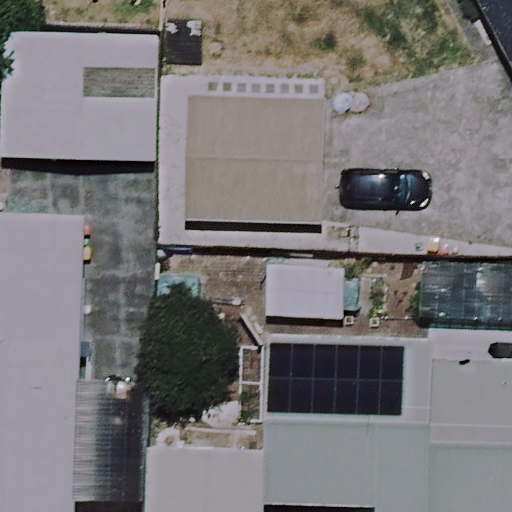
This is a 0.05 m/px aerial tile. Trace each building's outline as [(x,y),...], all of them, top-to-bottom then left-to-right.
[(511,0),(477,0),(511,68),(511,0)] [(155,43),(5,37),(0,157),(0,158),(150,165),(155,43)] [(317,110),(195,103),(189,221),(311,227),(317,110)] [(0,511),(77,511),(77,510),(105,511),(111,377),(83,376),(90,218),(0,215),(0,511)] [(432,510),(432,511),(511,511),(511,326),(490,326),(491,272),(264,268),(260,452),(146,450),(145,511),(265,511),(265,507),(432,510)]
